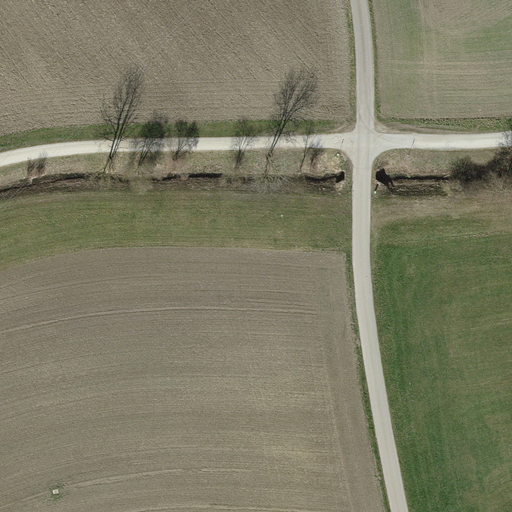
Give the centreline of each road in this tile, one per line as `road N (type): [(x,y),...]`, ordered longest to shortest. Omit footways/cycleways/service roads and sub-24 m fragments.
road 1 (unclassified): [(402,511),(363,256),(359,0)]
road 2 (track): [(0,160),(128,142),(511,138)]
